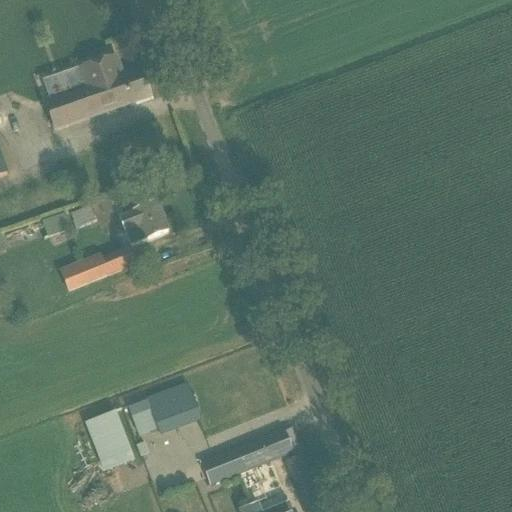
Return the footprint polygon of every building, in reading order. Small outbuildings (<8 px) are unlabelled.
[(44,107),(53,133),(150,99),(141,72),(122,79),(115,60),(77,73),(84,92),(64,100),(44,107)] [(0,178),(8,176),(0,151),(0,178)] [(120,221),(131,248),(168,234),(156,204),(133,213),(134,215),(120,221)] [(41,225),(47,241),(70,232),(65,217),(41,225)] [(60,274),(69,294),(91,285),(135,267),(129,251),(103,262),(101,257),(82,265),(60,274)] [(127,408),(138,435),(199,411),(188,384),(127,408)] [(86,423),(104,474),(136,462),(117,412),(86,423)] [(202,466),(211,488),(293,456),(284,434),(202,466)] [(294,471),(310,509),(322,504),(306,467),(294,471)]
